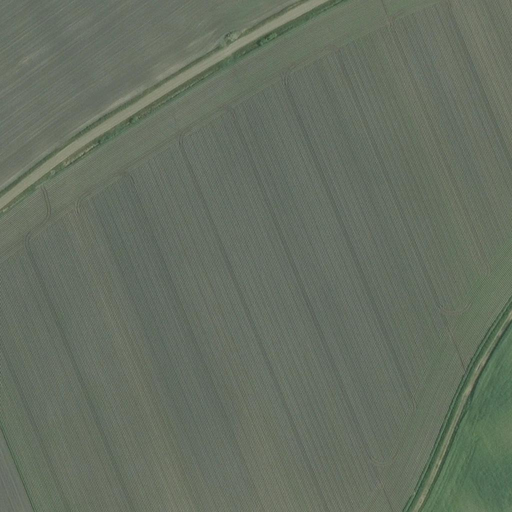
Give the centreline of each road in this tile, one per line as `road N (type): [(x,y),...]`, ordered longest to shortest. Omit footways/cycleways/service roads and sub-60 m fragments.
road 1 (unclassified): [(0,200),(110,120),(314,0)]
road 2 (track): [(414,511),(488,348),(511,315)]
